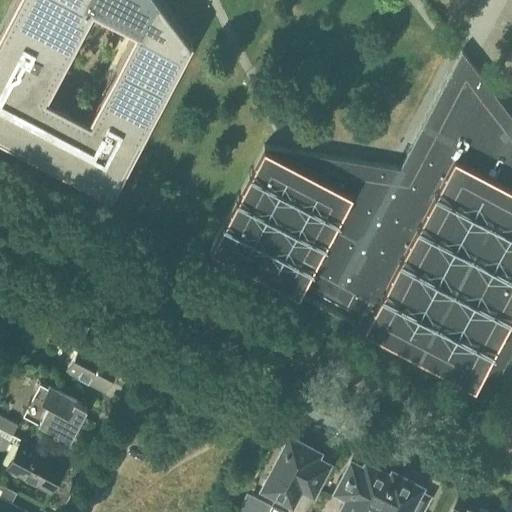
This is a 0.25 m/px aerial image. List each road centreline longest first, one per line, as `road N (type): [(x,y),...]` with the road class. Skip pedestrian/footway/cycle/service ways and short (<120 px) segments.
road 1 (unclassified): [(511,435),(474,433),(0,217)]
road 2 (residential): [(83,511),(162,359)]
